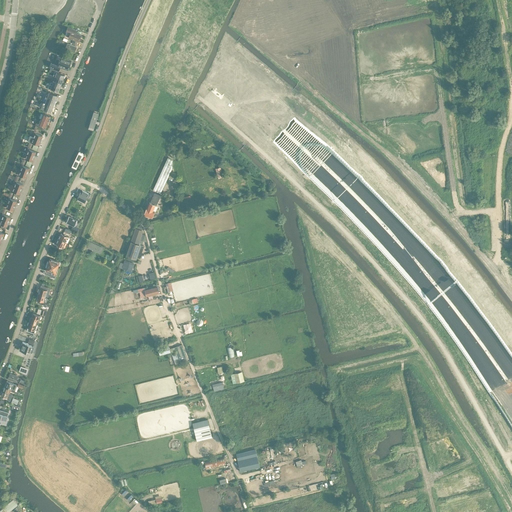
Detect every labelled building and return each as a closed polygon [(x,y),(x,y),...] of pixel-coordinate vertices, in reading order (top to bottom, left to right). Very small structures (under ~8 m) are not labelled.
[(71,33),(69,38),(79,42),(82,35),(76,33),(77,30),(69,27),(67,31),(71,33)] [(68,43),(66,48),(75,52),(77,47),(68,43)] [(51,68),(57,70),(58,67),(68,70),(71,61),(59,57),(56,66),(50,64),(49,67),(51,67),(51,68)] [(57,70),(51,68),(49,71),(54,73),(53,75),(64,79),(65,75),(57,72),(57,70)] [(54,78),(53,80),(62,83),(64,79),(53,75),(53,77),(54,78)] [(61,87),(51,84),(50,85),(51,86),(50,88),(59,92),(61,87)] [(53,107),(43,104),(43,105),(44,106),(43,109),(52,112),(53,107)] [(41,119),(49,121),(51,116),(44,113),(41,119)] [(49,121),(41,119),(39,124),(43,126),(46,127),(49,121)] [(36,125),(35,128),(38,130),(40,130),(40,129),(43,132),(44,129),(43,128),(43,126),(39,124),(36,123),(35,125),(36,125)] [(296,165),(321,138),(320,137),(295,165),(296,165)] [(298,166),(322,139),(321,139),(297,165),(298,166)] [(299,167),(324,141),(323,140),(299,166),(299,167)] [(301,168),(325,142),(300,168),(301,168)] [(302,170),(327,143),(326,143),(302,169),(302,170)] [(304,171),(329,145),(328,144),(303,171),(304,171)] [(307,174),(332,147),(331,147),(306,173),(307,174)] [(308,176),(334,149),(333,149),(308,175),(308,176)] [(160,193),(171,168),(172,160),(167,158),(153,190),(160,193)] [(88,193),(82,190),(81,192),(80,192),(77,198),(84,201),(87,196),(88,193)] [(156,205),(161,195),(155,192),(148,208),(146,208),(144,214),(152,217),(154,211),(153,210),(155,205),(156,205)] [(66,221),(74,225),(75,225),(74,224),(75,221),(76,222),(77,220),(69,216),(68,218),(67,218),(66,221)] [(79,228),(73,225),(70,230),(76,233),(79,228)] [(145,235),(141,233),(142,230),(142,229),(142,227),(138,226),(136,227),(136,228),(132,240),(138,242),(139,240),(143,241),(145,235)] [(58,238),(65,241),(68,236),(61,233),(60,235),(59,235),(58,237),(58,238)] [(57,241),(56,243),(63,247),(65,241),(58,238),(57,239),(57,240),(57,241)] [(101,253),(103,247),(89,241),(89,242),(88,243),(87,247),(101,253)] [(136,256),(140,245),(140,244),(137,243),(136,243),(131,242),(127,253),(128,254),(135,257),(136,256)] [(48,261),(47,264),(55,267),(56,263),(58,264),(58,261),(50,258),(49,261),(48,261)] [(134,263),(125,260),(123,268),(131,271),(134,263)] [(55,271),(56,267),(55,267),(47,264),(46,268),(47,268),(46,271),(47,271),(54,273),(55,271)] [(39,289),(38,292),(45,295),(47,289),(40,287),(39,289)] [(159,293),(157,287),(145,290),(146,296),(159,293)] [(43,300),(45,295),(38,292),(36,296),(37,296),(37,298),(39,299),(38,302),(45,304),(46,301),(43,300)] [(39,318),(40,315),(33,313),(32,316),(31,315),(31,317),(30,317),(29,321),(36,323),(38,324),(40,318),(39,318)] [(34,332),(36,323),(29,321),(27,325),(28,325),(27,327),(28,327),(27,330),(34,332)] [(26,342),(22,341),(20,349),(26,351),(29,352),(31,345),(28,344),(28,343),(27,343),(26,342)] [(187,360),(182,344),(175,347),(177,353),(179,359),(180,362),(187,360)] [(170,352),(169,348),(169,345),(161,347),(158,348),(160,354),(170,352)] [(243,381),(241,372),(235,373),(237,382),(243,381)] [(10,373),(7,378),(18,382),(18,383),(20,378),(17,377),(17,376),(16,375),(15,374),(14,375),(10,373)] [(14,389),(16,384),(7,380),(5,385),(14,389)] [(223,387),(223,385),(221,385),(221,382),(213,384),(214,390),(222,388),(222,387),(223,387)] [(15,389),(14,389),(5,385),(3,390),(9,393),(10,391),(18,394),(19,392),(14,390),(15,389)] [(3,390),(1,395),(10,399),(11,395),(9,395),(9,393),(3,390)] [(5,423),(9,412),(1,410),(1,413),(0,413),(0,424),(1,422),(5,423)] [(209,425),(202,426),(194,428),(197,441),(212,437),(209,425)] [(260,466),(257,455),(237,460),(240,471),(260,466)] [(226,465),(224,457),(204,462),(206,469),(226,465)]
